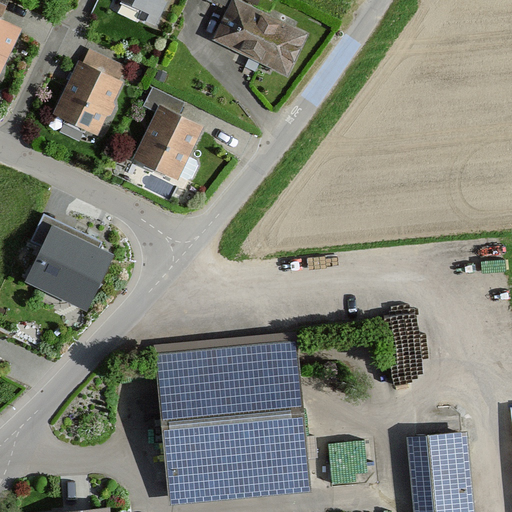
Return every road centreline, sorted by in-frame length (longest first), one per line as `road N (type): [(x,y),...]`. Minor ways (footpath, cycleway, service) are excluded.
road 1 (track): [(499,511),(447,310),(426,290),(400,280),(139,303)]
road 2 (unclassified): [(184,252),(267,158),(381,0)]
road 3 (unclassified): [(0,445),(184,252)]
road 4 (residential): [(184,252),(121,204),(0,146)]
